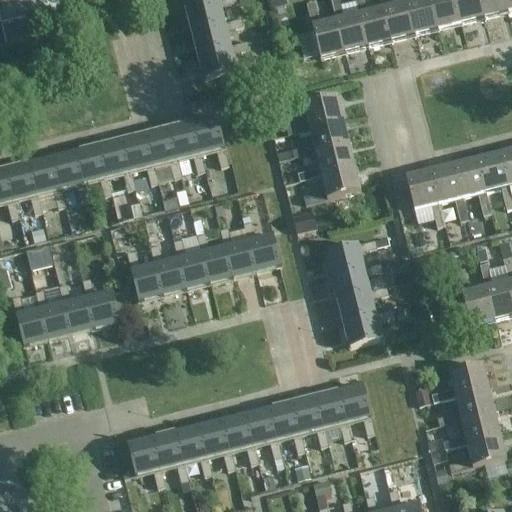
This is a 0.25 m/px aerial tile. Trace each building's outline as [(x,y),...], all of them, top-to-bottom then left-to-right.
[(0,0),(0,15),(8,50),(41,42),(35,19),(51,15),(47,0),(0,0)] [(86,0),(62,0),(65,11),(88,5),(86,0)] [(219,3),(218,0),(184,0),(188,12),(220,4),(219,3)] [(225,27),(225,26),(221,11),(238,6),(236,0),(229,0),(219,3),(220,4),(188,12),(193,35),(225,27)] [(270,0),(274,14),(285,11),(284,6),(287,6),(285,0),(270,0)] [(361,17),(360,17),(344,21),(339,0),(335,0),(331,1),(337,23),(338,23),(346,56),(369,50),(361,17)] [(384,11),(368,15),(364,0),(355,0),(360,17),(361,17),(369,50),(392,44),(384,11)] [(407,5),(407,6),(392,9),(389,0),(380,0),(384,11),(392,44),(416,39),(407,5)] [(430,0),(429,0),(414,4),(413,0),(405,0),(407,6),(407,5),(416,39),(439,33),(430,0)] [(455,0),(430,0),(439,33),(462,27),(455,0)] [(480,0),(455,0),(462,27),(486,21),(480,0)] [(505,0),(480,0),(486,21),(509,15),(505,0)] [(338,23),(337,23),(321,27),(316,5),(308,7),(321,62),(346,56),(338,23)] [(199,59),(231,51),(231,49),(227,34),(244,30),(242,22),(225,26),(225,27),(193,35),(199,59)] [(236,75),(237,75),(233,57),(250,53),(248,45),(231,49),(231,51),(199,59),(205,83),(225,78),(228,93),(240,90),(236,75)] [(310,132),(344,123),(338,100),(304,108),(308,125),(287,130),(289,138),(310,133),(310,132)] [(201,158),(202,158),(217,154),(222,171),(230,169),(217,120),(193,126),(201,158)] [(316,155),(350,147),(344,123),(310,132),(310,133),(314,148),(293,154),(295,162),(316,156),(316,155)] [(206,175),(202,158),(201,158),(193,126),(170,132),(178,164),(194,160),(198,177),(206,175)] [(183,181),(178,164),(170,132),(147,138),(155,170),(171,166),(175,183),(183,181)] [(160,187),(155,170),(147,138),(124,144),(132,176),(147,172),(152,189),(160,187)] [(136,193),(132,176),(124,144),(100,150),(108,182),(109,182),(124,178),(128,195),(136,193)] [(322,179),(356,170),(350,147),(316,155),(316,156),(320,172),(299,177),(301,185),(322,179)] [(113,198),(109,182),(108,182),(100,150),(77,156),(85,188),(101,184),(105,200),(113,198)] [(511,154),(501,157),(510,190),(511,190),(511,189),(511,154)] [(90,204),(85,188),(77,156),(54,162),(62,194),(78,190),(82,206),(90,204)] [(511,212),(511,195),(511,190),(510,190),(501,157),(478,163),(486,196),(487,196),(503,192),(508,214),(511,212)] [(66,210),(62,194),(54,162),(30,168),(39,200),(54,196),(59,212),(66,210)] [(493,218),(487,196),(486,196),(478,163),(454,169),(464,202),(480,198),(485,219),(493,218)] [(43,216),(39,200),(30,168),(7,174),(15,206),(16,206),(31,202),(36,218),(43,216)] [(470,223),(464,202),(454,169),(431,175),(440,208),(441,208),(456,204),(462,225),(470,223)] [(307,209),(362,195),(356,170),(322,179),(326,195),(305,200),(307,209)] [(20,222),(16,206),(15,206),(7,174),(0,175),(0,209),(8,208),(12,224),(20,222)] [(446,229),(441,208),(440,208),(431,175),(407,181),(416,214),(433,210),(438,231),(446,229)] [(120,197),(124,211),(131,210),(131,209),(140,207),(136,193),(120,197)] [(190,207),(186,193),(177,195),(180,210),(190,207)] [(131,210),(134,222),(143,220),(140,207),(131,209),(131,210)] [(294,221),(297,236),(317,232),(313,216),(294,221)] [(202,221),(194,223),(198,239),(205,237),(202,221)] [(250,244),(258,276),(282,270),(274,238),(256,242),(252,225),(244,227),(248,244),(250,244)] [(250,244),(248,244),(233,248),(229,231),(221,233),(223,240),(225,250),(226,250),(235,282),(258,276),(250,244)] [(44,232),(32,235),(35,246),(47,244),(44,232)] [(207,244),(206,237),(205,237),(198,239),(202,256),(203,256),(211,288),(235,282),(226,250),(225,250),(223,240),(207,244)] [(366,273),(365,272),(362,256),(391,249),(389,241),(327,256),(333,281),(366,273)] [(179,262),(188,294),(211,288),(203,256),(202,256),(186,260),(182,243),(175,245),(179,262)] [(499,248),(502,260),(511,258),(508,246),(499,248)] [(179,262),(163,266),(159,249),(151,251),(156,268),(164,300),(188,294),(179,262)] [(477,254),(480,266),(489,264),(486,252),(477,254)] [(458,254),(442,258),(445,270),(460,267),(458,254)] [(156,268),(140,272),(136,255),(128,257),(140,306),(164,300),(156,268)] [(417,267),(421,285),(442,280),(438,262),(417,267)] [(511,289),(511,285),(510,285),(495,289),(489,267),(482,269),(487,291),(488,291),(496,324),(511,319),(511,289)] [(371,296),(371,295),(367,280),(384,275),(382,268),(365,272),(366,273),(333,281),(339,304),(371,296)] [(0,274),(0,291),(1,295),(3,294),(13,291),(7,272),(0,274)] [(488,291),(487,291),(471,295),(466,273),(458,275),(472,330),(496,324),(488,291)] [(89,301),(97,333),(121,328),(113,295),(96,299),(92,283),(83,285),(88,301),(89,301)] [(89,301),(88,301),(72,305),(68,288),(60,290),(64,307),(65,307),(73,339),(97,333),(89,301)] [(377,320),(377,318),(373,303),(390,299),(388,291),(371,295),(371,296),(339,304),(345,328),(377,320)] [(65,307),(64,307),(49,311),(45,294),(37,296),(41,313),(42,313),(50,345),(73,339),(65,307)] [(42,313),(41,313),(25,317),(21,300),(14,302),(26,351),(50,345),(42,313)] [(396,314),(398,323),(411,320),(408,311),(396,314)] [(351,352),(383,344),(379,326),(396,322),(394,314),(377,318),(377,320),(345,328),(351,352)] [(456,401),(490,392),(484,368),(450,377),(454,394),(433,399),(435,407),(456,402),(456,401)] [(347,428),(348,428),(364,424),(368,441),(376,439),(364,390),(340,396),(347,428)] [(415,395),(418,410),(432,407),(428,391),(415,395)] [(462,424),(496,416),(490,392),(456,401),(456,402),(460,417),(438,422),(440,431),(462,425),(462,424)] [(352,445),(348,428),(347,428),(340,396),(316,402),(324,434),(325,434),(341,430),(345,447),(352,445)] [(329,450),(325,434),(324,434),(316,402),(293,408),(301,440),(302,439),(317,436),(321,452),(329,450)] [(306,456),(302,439),(301,440),(293,408),(270,414),(278,445),(279,445),(294,441),(298,458),(306,456)] [(283,462),(279,445),(278,445),(270,414),(246,420),(254,451),(255,451),(271,447),(275,464),(283,462)] [(467,448),(501,439),(496,416),(462,424),(462,425),(466,441),(444,446),(446,454),(468,448),(467,448)] [(259,468),(255,451),(254,451),(246,420),(223,425),(231,457),(232,457),(247,453),(251,470),(259,468)] [(236,474),(232,457),(231,457),(223,425),(200,431),(208,463),(209,463),(224,459),(228,476),(236,474)] [(213,480),(209,463),(208,463),(200,431),(176,437),(184,469),(185,469),(201,465),(205,482),(213,480)] [(190,485),(185,469),(184,469),(176,437),(153,443),(161,475),(162,474),(177,470),(181,487),(190,485)] [(452,477),(507,464),(501,439),(467,448),(468,448),(471,464),(450,469),(452,477)] [(445,453),(443,442),(428,446),(431,457),(445,453)] [(166,491),(162,474),(161,475),(153,443),(129,449),(137,481),(154,476),(158,493),(166,491)] [(308,469),(295,472),(298,486),(311,482),(308,469)] [(436,475),(438,488),(449,485),(446,472),(436,475)] [(275,484),(265,487),(267,494),(276,492),(275,484)] [(319,511),(325,511),(326,511),(327,511),(324,498),(331,496),(328,484),(313,488),(319,511)] [(419,511),(419,508),(402,511),(398,495),(390,497),(393,511),(419,511)] [(377,511),(374,501),(367,503),(368,511),(377,511)] [(199,506),(195,507),(196,511),(209,511),(207,503),(199,505),(199,506)]
